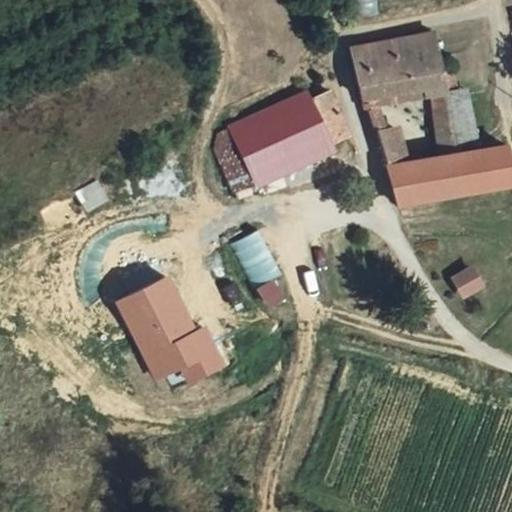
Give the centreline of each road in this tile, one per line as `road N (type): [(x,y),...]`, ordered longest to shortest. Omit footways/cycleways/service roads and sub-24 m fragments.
road 1 (track): [(202,0),(216,55),(191,186),(217,209),(299,206),(374,183)]
road 2 (unclassified): [(511,370),(466,344),(418,280),(383,221),(365,139)]
road 3 (track): [(511,122),(494,0)]
